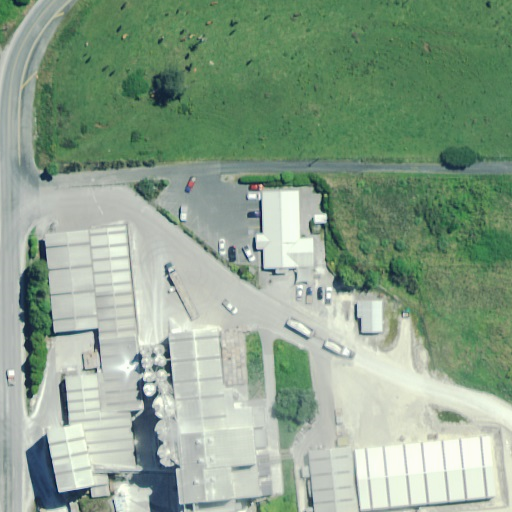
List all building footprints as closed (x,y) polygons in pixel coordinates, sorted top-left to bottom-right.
[(351,182),(326,181),(326,201),(351,201),(351,182)] [(296,192),(255,192),(254,267),(303,268),(303,237),(296,237),(296,192)] [(384,200),(355,200),(355,237),(384,237),(384,200)] [(326,214),(311,215),(312,224),(326,223),(326,214)] [(127,228),(84,232),(96,374),(59,376),(62,415),(31,422),(38,481),(79,478),(78,468),(147,463),(127,228)] [(84,232),(39,235),(47,332),(92,328),(84,232)] [(379,333),(380,298),(354,298),(354,314),(359,314),(358,333),(379,333)] [(203,325),(150,329),(163,489),(246,483),(239,401),(210,404),(203,325)] [(343,511),(338,443),(298,446),(303,511),(343,511)] [(388,450),(376,451),(378,479),(389,478),(388,450)]
